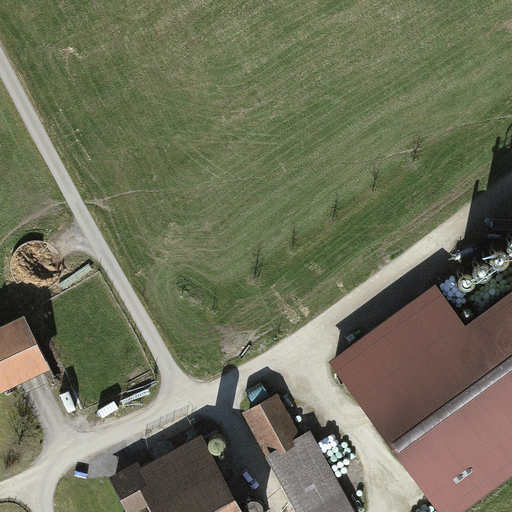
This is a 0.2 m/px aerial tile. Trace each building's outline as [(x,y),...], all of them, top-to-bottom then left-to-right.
[(334,360),(364,401),(465,327),(436,287),(334,360)] [(511,293),(465,327),(364,401),(445,511),(452,511),(511,468),(511,293)] [(10,365),(35,352),(21,322),(0,332),(0,386),(7,383),(3,375),(12,370),(10,365)] [(302,511),(348,511),(306,433),(297,438),(275,398),(248,413),(302,511)] [(239,511),(200,440),(139,473),(135,466),(115,477),(132,508),(152,497),(159,511),(239,511)]
